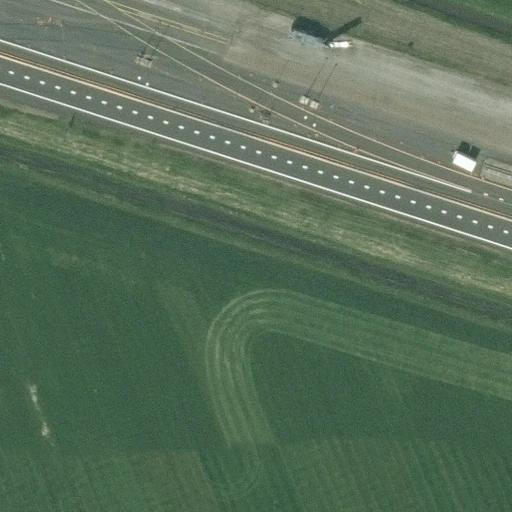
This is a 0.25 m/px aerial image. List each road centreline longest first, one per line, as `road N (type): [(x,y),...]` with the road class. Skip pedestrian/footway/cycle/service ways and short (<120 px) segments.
road 1 (motorway): [(0,54),(511,220)]
road 2 (motorway): [(511,136),(245,50)]
road 3 (motorway): [(245,50),(90,0)]
road 4 (motorway): [(245,50),(128,0)]
